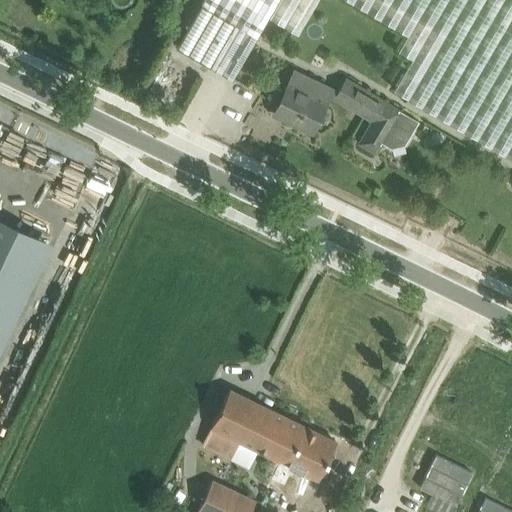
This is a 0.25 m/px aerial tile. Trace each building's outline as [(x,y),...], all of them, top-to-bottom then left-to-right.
[(178,42),(176,45),(210,64),(234,22),(257,35),(268,16),(298,33),(316,0),(348,0),(406,34),(397,49),(412,58),(394,89),(511,157),(511,0),(202,0),(201,3),(178,42)] [(282,95),(274,113),(312,131),(329,95),(363,115),(374,95),(346,78),(339,91),(294,70),(282,95)] [(372,120),(359,142),(376,152),(382,142),(391,147),(404,144),(418,120),(401,110),(374,95),(363,115),(372,120)] [(53,148),(77,158),(84,141),(60,132),(53,148)] [(81,165),(97,169),(101,152),(85,149),(81,165)] [(0,330),(28,272),(0,257),(0,330)] [(211,425),(202,444),(230,458),(248,467),(257,448),(258,448),(281,459),(286,462),(304,426),(257,403),(229,389),(211,425)] [(281,459),(276,468),(287,473),(291,464),(318,478),(336,442),(304,426),(286,462),(281,459)] [(249,511),(255,499),(237,490),(212,478),(195,511),(249,511)]
